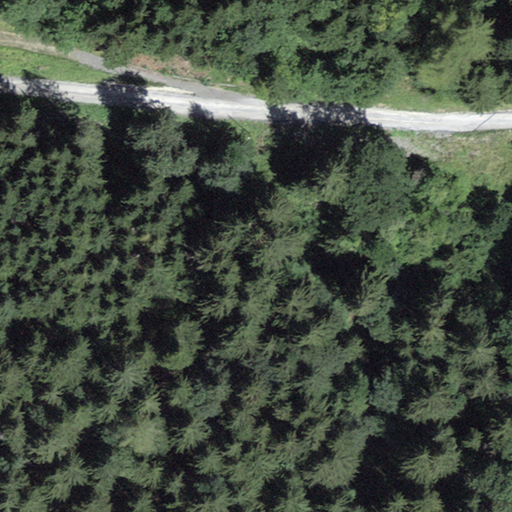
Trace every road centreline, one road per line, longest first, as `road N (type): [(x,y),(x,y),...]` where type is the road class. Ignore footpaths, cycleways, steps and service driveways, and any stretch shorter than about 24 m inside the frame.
road 1 (unclassified): [(0,84),(400,129),(511,121)]
road 2 (track): [(0,39),(192,108)]
